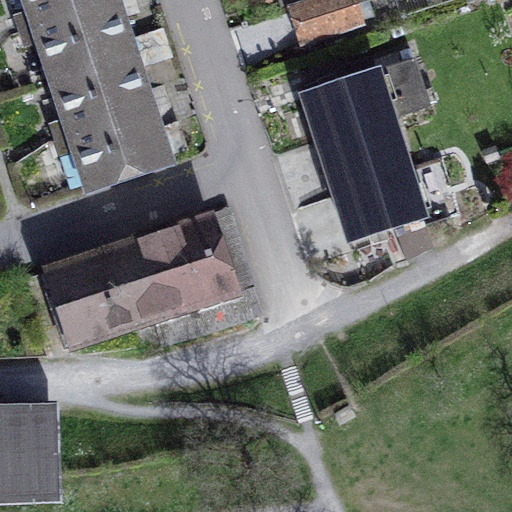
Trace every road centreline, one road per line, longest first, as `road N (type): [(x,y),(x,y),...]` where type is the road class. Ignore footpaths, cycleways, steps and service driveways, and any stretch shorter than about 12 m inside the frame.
road 1 (residential): [(251,180),(0,259)]
road 2 (residential): [(191,0),(251,180)]
road 3 (residential): [(251,180),(302,333)]
